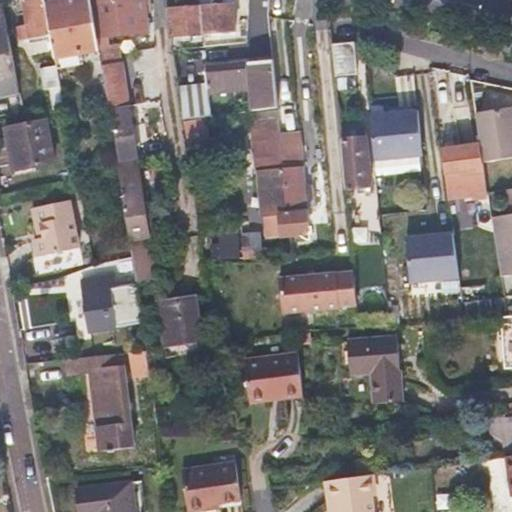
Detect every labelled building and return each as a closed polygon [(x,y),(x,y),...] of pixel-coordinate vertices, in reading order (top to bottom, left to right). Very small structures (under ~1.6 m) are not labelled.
[(20,40),(51,33),(46,3),(44,0),(22,0),(27,23),(17,25),(20,40)] [(99,45),(95,16),(91,0),(63,0),(46,3),(51,33),(56,56),(100,48),(101,57),(121,55),(118,42),(99,45)] [(91,0),(95,16),(97,16),(101,35),(149,31),(143,0),(91,0)] [(232,6),(202,8),(204,35),(233,33),(232,6)] [(204,35),(202,8),(168,9),(172,33),(176,33),(176,37),(204,35)] [(4,10),(0,10),(0,81),(17,79),(4,10)] [(337,78),(348,77),(359,76),(356,46),(335,48),(337,78)] [(275,52),(240,56),(205,60),(208,91),(256,87),(258,111),(279,108),(275,52)] [(122,62),(121,55),(101,57),(109,108),(127,105),(121,62),(122,62)] [(57,64),(49,66),(40,68),(44,90),(49,90),(53,109),(65,106),(57,64)] [(438,116),(446,115),(454,114),(447,67),(432,70),(438,116)] [(0,95),(20,92),(17,79),(0,81),(0,95)] [(208,91),(181,94),(185,120),(187,120),(201,118),(212,117),(208,91)] [(135,156),(127,105),(109,108),(112,128),(114,128),(119,159),(135,156)] [(511,106),(475,110),(482,162),(511,158),(511,106)] [(370,117),(374,161),(422,157),(418,113),(370,117)] [(205,149),(201,118),(187,120),(191,151),(205,149)] [(264,174),(268,230),(272,230),(271,223),(274,222),(273,217),(288,215),(284,170),(281,136),(279,119),(251,121),(256,175),(264,174)] [(18,171),(36,167),(54,163),(46,121),(9,128),(18,171)] [(347,191),(359,190),(370,189),(366,130),(342,133),(347,191)] [(272,230),(268,230),(269,239),(309,235),(300,134),(281,136),(284,170),(288,215),(273,217),(274,222),(271,223),(272,230)] [(461,168),(461,171),(461,174),(481,172),(479,145),(442,148),(445,170),(461,168)] [(130,241),(148,239),(136,161),(120,164),(125,195),(123,195),(130,241)] [(511,188),(487,193),(498,276),(511,274),(511,188)] [(33,207),(35,215),(36,224),(42,223),(45,236),(39,237),(35,238),(38,255),(79,248),(70,200),(33,207)] [(450,205),(452,228),(471,226),(469,203),(450,205)] [(42,223),(36,224),(39,237),(45,236),(42,223)] [(459,277),(453,232),(407,236),(411,281),(459,277)] [(148,239),(130,241),(136,282),(137,285),(150,282),(155,281),(148,239)] [(354,272),(279,279),(283,313),(357,306),(354,272)] [(138,297),(137,285),(136,282),(116,285),(114,274),(83,278),(91,330),(142,322),(138,297)] [(151,294),(151,288),(150,282),(137,285),(138,297),(151,294)] [(164,304),(168,324),(171,344),(201,340),(195,299),(164,304)] [(501,299),(482,301),(463,302),(464,316),(503,314),(501,299)] [(505,369),(511,368),(511,324),(503,325),(505,369)] [(349,374),(360,373),(371,372),(373,402),(401,401),(395,336),(346,340),(349,374)] [(146,350),(139,351),(131,351),(134,377),(150,376),(146,350)] [(91,372),(95,412),(99,452),(132,449),(125,377),(121,353),(66,359),(69,375),(91,372)] [(298,354),(244,361),(248,399),(268,397),(269,401),(303,397),(298,354)] [(504,415),(511,413),(511,406),(501,408),(502,413),(491,415),(492,426),(488,427),(490,444),(507,441),(504,415)] [(245,501),(239,461),(186,468),(191,511),(193,511),(212,510),(212,506),(245,501)] [(372,511),(368,476),(329,481),(332,511),(372,511)] [(144,511),(140,483),(127,484),(130,511),(144,511)] [(78,511),(91,511),(93,511),(130,511),(127,484),(75,490),(78,511)]
